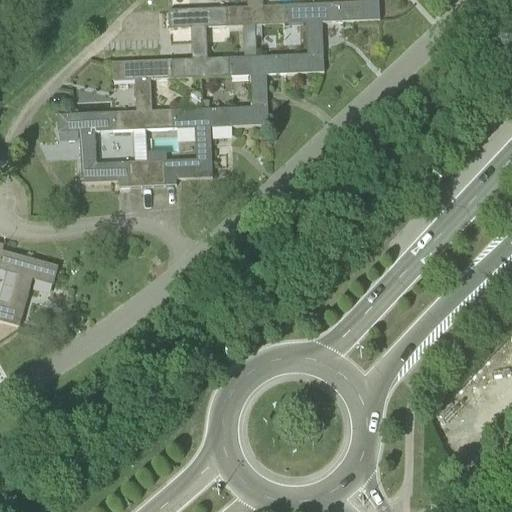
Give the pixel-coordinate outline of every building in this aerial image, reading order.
[(246,0),(246,9),(222,10),(223,29),(281,26),(280,8),(262,9),(261,0),(246,0)] [(361,0),(362,4),(342,5),(343,23),(378,22),(377,0),(361,0)] [(286,57),(287,76),(322,75),(320,25),(343,24),(343,23),(342,5),(280,8),(281,26),(304,25),(306,56),(286,57)] [(174,81),(226,79),(225,59),(206,60),(205,29),(223,29),(222,10),(167,12),(167,31),(189,30),(190,61),(173,62),(174,81)] [(254,30),(245,30),(246,47),(255,47),(254,30)] [(251,109),(232,110),(232,128),(268,127),(266,77),(287,76),(286,57),(265,58),(225,59),(226,79),(250,78),(251,109)] [(145,131),(176,130),(175,112),(150,113),(149,82),(174,81),(173,62),(111,64),(112,83),(133,83),(135,114),(114,115),(115,133),(131,132),(145,131)] [(195,161),(161,162),(162,187),(212,185),(209,129),(232,128),(232,110),(175,112),(176,130),(193,129),(195,161)] [(94,133),(115,133),(114,115),(56,117),(57,135),(78,135),(80,185),(116,184),(116,188),(129,188),(128,163),(95,165),(94,133)] [(131,132),(133,163),(146,163),(145,131),(131,132)] [(128,163),(129,188),(162,187),(161,162),(146,163),(133,163),(128,163)] [(0,322),(18,328),(31,280),(52,285),(56,268),(1,253),(0,256),(0,280),(4,281),(4,282),(0,294),(0,322)]
